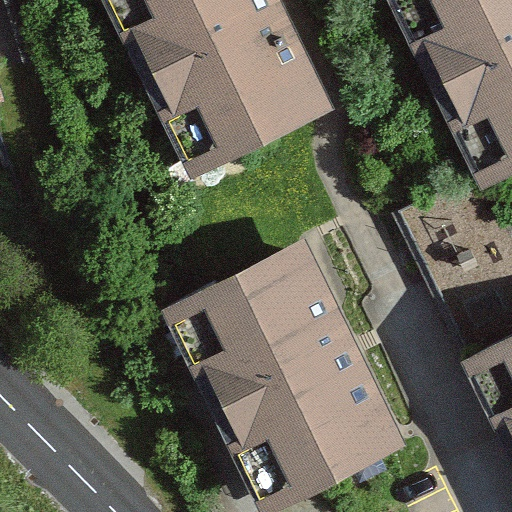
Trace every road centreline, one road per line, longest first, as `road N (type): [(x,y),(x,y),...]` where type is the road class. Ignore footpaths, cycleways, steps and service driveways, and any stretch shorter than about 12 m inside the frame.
road 1 (residential): [(504,511),(390,281)]
road 2 (residential): [(240,511),(151,316)]
road 3 (tertiary): [(0,387),(123,511)]
